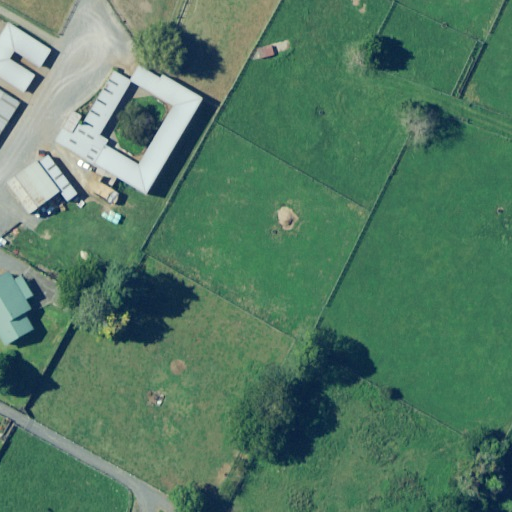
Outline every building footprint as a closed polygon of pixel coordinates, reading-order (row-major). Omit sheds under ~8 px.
[(50,50),(8,24),(0,36),(0,77),(24,92),(34,75),(9,59),(14,51),(40,67),(50,50)] [(118,179),(146,195),(203,98),(142,63),(131,80),(175,106),(140,166),(114,151),(117,146),(99,136),(131,80),(115,70),(87,118),(73,110),(55,142),(102,169),(104,170),(97,183),(111,192),(118,179)] [(0,133),(20,103),(0,89),(0,133)] [(30,213),(59,192),(66,201),(77,193),(70,184),(48,154),(8,184),(30,213)] [(16,282),(9,271),(0,276),(0,337),(5,346),(34,329),(24,314),(31,310),(25,300),(33,295),(23,278),(16,282)]
